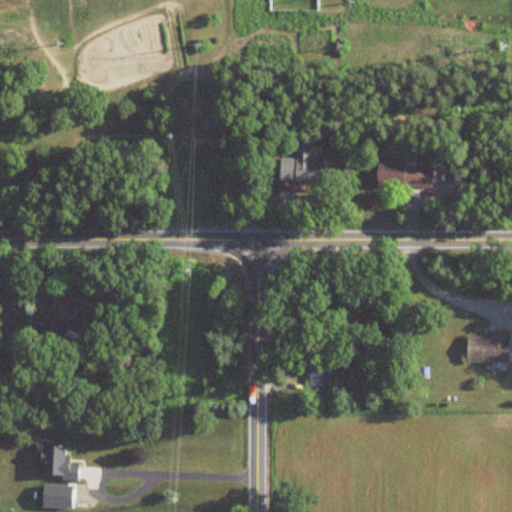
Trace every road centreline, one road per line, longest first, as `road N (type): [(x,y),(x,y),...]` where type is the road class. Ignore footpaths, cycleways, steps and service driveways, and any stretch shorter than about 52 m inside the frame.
road 1 (residential): [(255,511),(254,242)]
road 2 (residential): [(254,242),(511,240)]
road 3 (residential): [(0,241),(254,242)]
